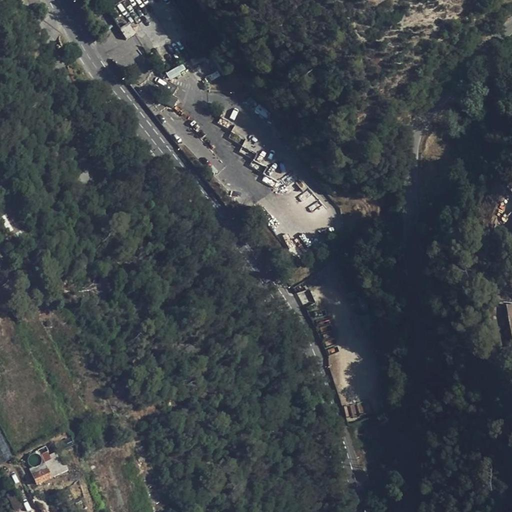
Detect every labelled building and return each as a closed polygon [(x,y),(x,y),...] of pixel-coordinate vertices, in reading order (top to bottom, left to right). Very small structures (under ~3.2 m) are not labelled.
[(114,27),(121,38),(129,32),(123,22),(114,27)] [(182,64),(166,73),(169,79),(186,70),(182,64)] [(163,106),(175,104),(174,95),(162,98),(163,106)] [(302,304),(308,302),(304,291),(298,293),(302,304)] [(362,317),(367,328),(376,324),(371,312),(362,317)] [(504,361),(511,360),(511,342),(508,343),(509,347),(502,349),(504,361)] [(0,428),(0,464),(15,457),(0,428)] [(47,452),(38,457),(39,457),(40,460),(41,463),(40,465),(38,467),(41,472),(31,477),(36,487),(67,472),(62,462),(59,463),(56,454),(49,458),(47,452)]
